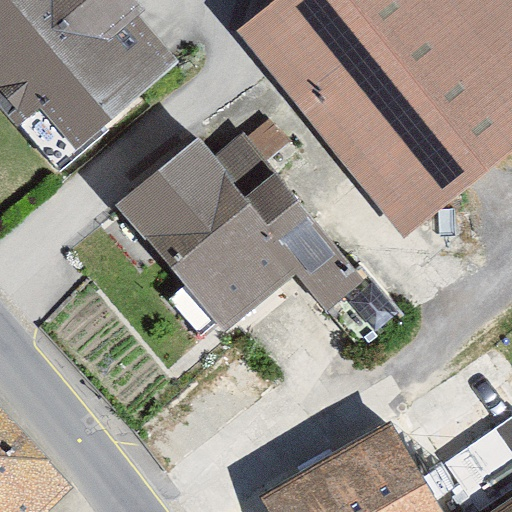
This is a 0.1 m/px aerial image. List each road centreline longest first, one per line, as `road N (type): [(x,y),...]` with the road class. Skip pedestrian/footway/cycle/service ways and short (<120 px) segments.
road 1 (unclassified): [(151,511),(474,316),(511,282)]
road 2 (tertiary): [(0,347),(133,511)]
